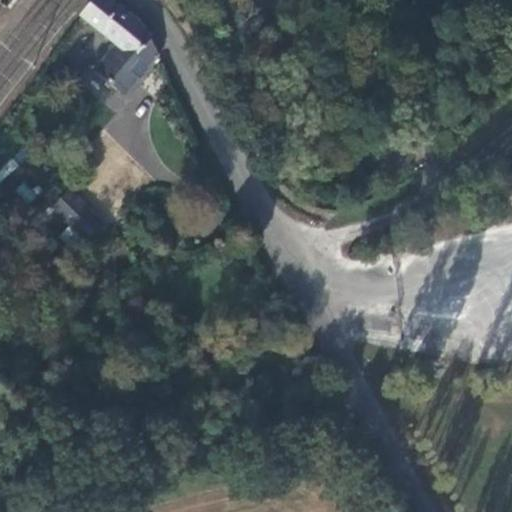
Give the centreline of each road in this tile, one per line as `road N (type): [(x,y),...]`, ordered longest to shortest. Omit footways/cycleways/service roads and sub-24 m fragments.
road 1 (unclassified): [(142,0),(175,38),(313,301)]
road 2 (unknown): [(286,247),(432,181),(511,124)]
road 3 (unclassified): [(313,301),(421,511)]
